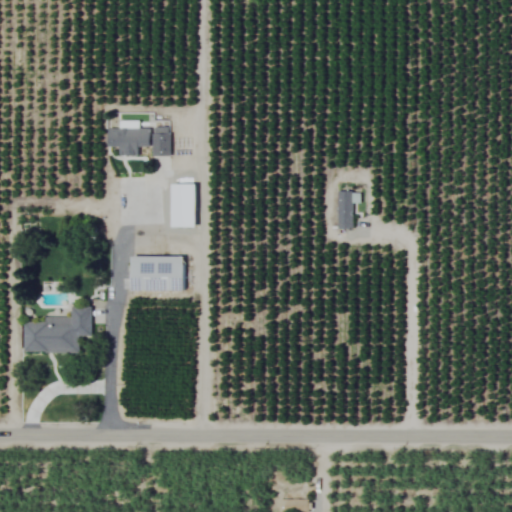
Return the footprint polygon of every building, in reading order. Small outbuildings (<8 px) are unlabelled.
[(149,128),(106,129),(107,148),(118,148),(118,157),(137,156),(136,148),(149,148),(149,128)] [(151,157),(169,157),(169,128),(150,128),(151,157)] [(195,228),(195,185),(172,185),(172,228),(195,228)] [(352,230),(352,204),(359,204),(359,193),(337,192),(336,229),(352,230)] [(183,258),(132,257),(131,291),(183,291),(183,258)] [(23,353),(80,354),(80,337),(91,337),(91,307),(70,307),(70,318),(43,318),(43,323),(23,323),(23,353)] [(278,511),(307,511),(307,500),(278,500),(278,511)]
